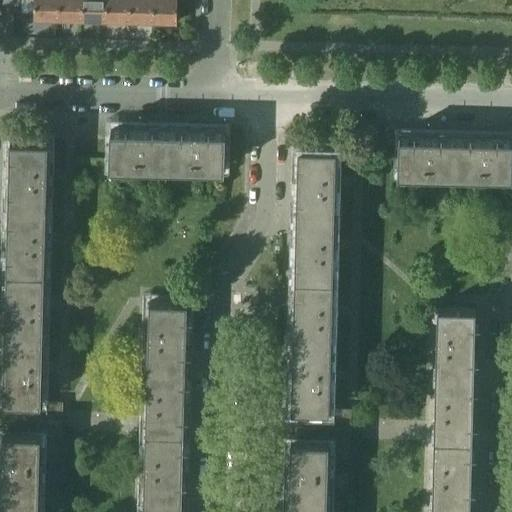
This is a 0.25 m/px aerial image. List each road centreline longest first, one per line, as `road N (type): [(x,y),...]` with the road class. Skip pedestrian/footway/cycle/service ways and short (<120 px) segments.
road 1 (residential): [(212,511),(215,294),(265,209),(265,98)]
road 2 (residential): [(265,98),(511,103)]
road 3 (residential): [(503,511),(511,291)]
road 4 (residential): [(3,88),(214,96)]
